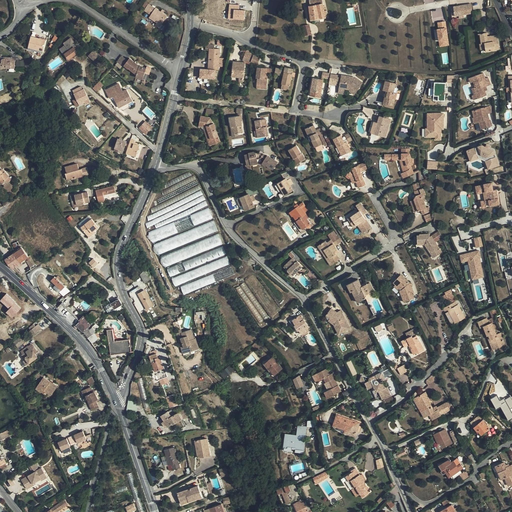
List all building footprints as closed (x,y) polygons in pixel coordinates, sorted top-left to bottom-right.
[(311,20),(326,17),(324,10),(323,3),(310,5),(309,6),(311,20)] [(459,7),(459,5),(451,6),(453,16),(454,16),(463,15),(466,14),(473,13),(471,3),(462,5),(463,6),(459,7)] [(167,16),(164,14),(161,12),(148,4),(144,10),(151,14),(149,17),(157,22),(158,21),(162,24),(167,16)] [(239,9),(239,5),(229,4),(227,20),(244,21),(245,10),(239,9)] [(450,45),(446,22),(438,23),(439,31),(438,31),(441,47),(450,45)] [(305,36),(311,34),(308,24),(303,26),(305,36)] [(488,37),(488,36),(487,33),(480,34),(482,43),(485,43),(486,51),(499,49),(497,35),(490,36),(491,37),(488,37)] [(46,40),(38,38),(31,36),(28,49),(43,52),(46,40)] [(65,53),(70,60),(79,53),(77,50),(80,48),(77,43),(76,44),(72,37),(64,43),(65,45),(60,49),(64,54),(65,53)] [(209,48),(209,50),(208,69),(218,70),(219,49),(214,48),(209,48)] [(251,50),(247,48),(242,60),(245,60),(250,62),(251,62),(252,56),(251,55),(251,50)] [(252,56),(251,62),(258,64),(260,58),(253,55),(252,56)] [(118,61),(123,65),(123,66),(124,65),(128,60),(122,56),(118,61)] [(2,58),(0,57),(0,67),(5,67),(14,67),(15,57),(11,57),(4,57),(2,58)] [(150,74),(150,73),(151,67),(147,66),(147,68),(139,66),(130,58),(128,60),(124,65),(128,68),(129,67),(136,73),(137,74),(137,77),(143,79),(145,72),(150,74)] [(241,62),(240,62),(240,64),(236,64),(236,62),(233,62),(231,76),(239,77),(243,77),(245,63),(244,63),(241,62)] [(265,79),(266,68),(257,67),(256,77),(257,78),(257,84),(267,86),(267,79),(265,79)] [(284,72),(283,76),(282,84),(284,84),(283,89),(289,90),(289,85),(290,85),(292,74),(293,69),(285,67),(284,72)] [(275,74),(275,69),(266,68),(265,79),(267,79),(268,74),(275,74)] [(330,79),(329,83),(336,85),(337,83),(338,77),(338,75),(331,73),(330,79)] [(481,73),(467,77),(468,82),(471,81),(473,87),(470,88),(472,96),(474,95),(475,99),(484,96),(483,92),(482,89),(485,88),(484,86),(488,85),(487,78),(483,79),(481,73)] [(339,89),(344,90),(345,88),(350,89),(349,91),(354,95),(363,83),(354,77),(341,75),(341,77),(340,83),(339,89)] [(320,86),(322,86),(323,79),(321,79),(313,77),(310,96),(320,98),(321,92),(319,92),(320,86)] [(383,90),(386,91),(387,92),(386,97),(385,97),(383,103),(393,105),(394,98),(395,98),(396,94),(392,93),(395,84),(385,81),(383,90)] [(80,104),(85,102),(84,100),(89,98),(84,88),(82,89),(81,86),(73,90),(77,98),(73,100),(76,105),(80,103),(80,104)] [(119,107),(128,102),(132,100),(126,90),(114,96),(119,107)] [(489,105),(470,112),(472,119),(476,118),(477,123),(479,130),(490,127),(489,122),(487,123),(486,118),(484,118),(483,116),(485,115),(492,113),(489,105)] [(442,114),(426,114),(427,129),(431,130),(431,137),(435,137),(435,140),(440,140),(440,130),(440,126),(442,126),(442,114)] [(229,117),(232,134),(238,133),(242,132),(241,121),(240,115),(238,116),(229,117)] [(212,126),(214,125),(213,123),(212,123),(210,118),(201,116),(199,125),(204,126),(208,139),(212,138),(214,143),(220,141),(217,134),(215,135),(212,126)] [(380,117),(378,124),(375,136),(376,136),(375,139),(378,139),(378,136),(381,137),(386,138),(391,120),(380,117)] [(266,126),(266,124),(265,119),(254,121),(256,131),(257,137),(268,135),(266,126)] [(310,131),(311,135),(313,140),(316,148),(323,145),(315,125),(309,127),(310,131)] [(345,151),(346,153),(351,151),(346,142),(345,142),(341,135),(333,138),(341,153),(345,151)] [(115,147),(118,149),(123,151),(126,141),(118,138),(115,147)] [(126,151),(136,155),(140,144),(138,143),(137,145),(134,143),(135,142),(135,140),(131,139),(126,151)] [(289,149),(294,158),(298,155),(301,161),(305,159),(302,153),(301,153),(296,145),(289,149)] [(472,151),(475,159),(483,156),(487,157),(491,169),(500,166),(494,151),(483,147),(472,151)] [(475,159),(472,151),(468,153),(471,162),(479,159),(487,161),(490,170),(491,169),(487,157),(483,156),(475,159)] [(248,154),(245,155),(247,165),(250,164),(251,165),(258,164),(257,159),(261,158),(264,160),(262,163),(266,165),(267,163),(270,165),(269,166),(273,169),(278,161),(267,155),(265,154),(261,154),(254,152),(248,153),(248,154)] [(403,177),(413,172),(410,165),(413,164),(409,153),(401,153),(401,154),(395,154),(395,159),(399,159),(403,172),(401,173),(403,177)] [(296,164),(301,161),(298,155),(294,158),(293,158),(296,164)] [(351,176),(350,177),(353,183),(356,182),(357,181),(359,187),(365,185),(360,171),(367,169),(364,163),(351,168),(348,173),(351,176)] [(72,171),(70,165),(65,167),(67,173),(66,173),(67,178),(72,177),(72,179),(89,174),(87,167),(79,169),(72,171)] [(11,178),(5,171),(3,173),(1,170),(0,168),(0,181),(2,184),(5,180),(7,182),(11,178)] [(295,174),(291,168),(281,173),(284,179),(277,183),(278,184),(281,190),(283,195),(291,191),(288,185),(291,184),(288,179),(289,179),(295,176),(295,174)] [(419,181),(427,179),(424,170),(419,171),(418,172),(419,181)] [(422,188),(420,182),(413,185),(415,191),(414,191),(416,196),(413,200),(410,201),(414,212),(419,211),(418,209),(421,208),(421,210),(423,214),(429,212),(429,207),(426,208),(423,199),(426,197),(425,195),(426,195),(423,188),(422,188)] [(499,204),(497,193),(495,194),(495,190),(493,190),(492,183),(484,184),(484,185),(478,186),(480,193),(483,192),(486,207),(499,204)] [(96,190),(99,202),(105,201),(104,195),(115,192),(114,186),(96,190)] [(486,207),(483,192),(480,193),(478,186),(476,186),(480,208),(486,207)] [(70,195),(72,204),(76,203),(77,205),(83,203),(90,201),(88,191),(70,195)] [(151,242),(184,230),(180,219),(189,216),(193,226),(213,218),(209,207),(208,207),(202,192),(146,214),(149,222),(145,223),(147,228),(155,225),(156,228),(147,232),(151,242)] [(251,197),(251,195),(241,199),(244,206),(246,211),(255,208),(252,202),(253,202),(251,197)] [(303,202),(298,205),(295,207),(290,212),(296,221),(293,223),(300,231),(310,223),(307,219),(309,217),(302,208),(305,205),(303,202)] [(353,220),(350,222),(354,227),(357,225),(363,233),(371,227),(365,219),(363,215),(364,214),(367,212),(360,203),(356,205),(359,211),(351,217),(353,220)] [(78,224),(80,227),(91,219),(89,216),(78,224)] [(81,227),(88,236),(94,231),(99,227),(92,219),(81,227)] [(157,254),(214,233),(214,234),(219,232),(215,221),(153,243),(157,254)] [(331,239),(327,241),(326,241),(323,243),(320,245),(323,250),(326,249),(331,256),(330,258),(334,263),(341,258),(336,252),(335,251),(338,249),(335,244),(341,240),(337,234),(335,230),(328,234),(331,239)] [(442,237),(441,237),(438,231),(431,235),(432,237),(436,242),(442,238),(442,237)] [(431,238),(429,236),(429,234),(419,234),(419,235),(417,235),(417,244),(425,244),(431,252),(435,250),(436,251),(440,249),(436,242),(432,237),(431,238)] [(163,266),(224,245),(220,235),(160,256),(163,266)] [(481,236),(474,237),(476,247),(483,245),(481,236)] [(185,270),(227,256),(224,247),(182,261),(185,270)] [(303,256),(295,248),(292,250),(295,255),(293,257),(285,264),(288,268),(287,269),(292,275),(296,271),(299,268),(302,271),(303,272),(306,269),(301,263),(300,264),(297,261),(298,260),(303,256)] [(332,264),(334,263),(330,258),(331,256),(326,249),(323,250),(332,264)] [(480,256),(479,250),(460,254),(461,261),(463,260),(468,259),(472,278),(483,276),(479,257),(480,256)] [(21,254),(17,257),(21,262),(27,257),(29,256),(25,251),(21,254)] [(13,261),(17,257),(14,253),(9,257),(6,259),(10,265),(11,266),(14,263),(13,261)] [(17,257),(13,261),(14,263),(16,265),(21,262),(17,257)] [(228,257),(171,277),(174,286),(216,271),(231,265),(228,257)] [(93,258),(88,263),(93,268),(98,263),(93,258)] [(180,273),(178,265),(167,269),(169,276),(180,273)] [(180,286),(183,294),(235,275),(232,266),(213,273),(214,274),(180,286)] [(146,269),(140,275),(144,282),(151,279),(146,269)] [(401,289),(403,294),(401,295),(404,302),(414,298),(412,293),(414,292),(410,282),(401,274),(393,282),(395,284),(396,284),(401,289)] [(56,284),(62,289),(65,286),(58,279),(60,277),(58,276),(56,277),(55,276),(52,280),(56,284)] [(356,294),(360,301),(366,298),(365,295),(369,293),(373,291),(372,288),(376,286),(373,281),(365,285),(362,286),(361,285),(358,279),(356,280),(347,284),(351,292),(352,291),(354,295),(356,294)] [(148,298),(149,297),(147,293),(145,294),(143,291),(139,293),(136,288),(130,292),(132,296),(138,294),(146,309),(152,306),(148,298)] [(445,292),(446,294),(449,300),(454,297),(450,289),(445,292)] [(0,301),(9,309),(5,313),(12,318),(22,308),(6,294),(0,300),(0,301)] [(122,304),(119,299),(111,303),(114,308),(122,304)] [(447,310),(454,323),(465,318),(456,301),(444,307),(446,311),(447,310)] [(64,312),(77,325),(81,321),(68,308),(64,312)] [(349,329),(340,312),(337,314),(335,312),(335,311),(331,308),(326,315),(330,318),(333,321),(332,323),(334,325),(338,334),(349,329)] [(81,321),(77,325),(83,331),(87,327),(92,322),(83,315),(81,318),(82,319),(81,321)] [(300,315),(297,317),(292,320),(295,325),(294,325),(298,331),(299,330),(302,334),(310,329),(300,315)] [(296,331),(298,331),(294,325),(295,325),(292,320),(297,317),(296,316),(289,321),(296,331)] [(483,327),(486,332),(487,336),(489,335),(492,344),(497,343),(499,347),(501,352),(505,350),(505,348),(505,345),(500,333),(496,335),(492,323),(489,324),(488,320),(487,318),(480,321),(478,322),(480,328),(483,327)] [(390,332),(395,329),(392,321),(386,324),(390,332)] [(35,326),(34,324),(29,328),(33,335),(41,329),(38,324),(35,326)] [(114,341),(113,329),(107,329),(111,354),(131,351),(130,338),(114,341)] [(191,329),(180,333),(182,337),(180,338),(182,342),(185,353),(199,348),(196,338),(194,338),(191,329)] [(405,333),(408,337),(412,335),(412,337),(416,335),(413,329),(405,333)] [(92,334),(89,337),(93,342),(98,338),(94,333),(92,334)] [(412,335),(408,337),(401,341),(405,347),(409,344),(412,348),(411,349),(414,354),(417,352),(418,353),(424,350),(416,335),(412,337),(412,335)] [(493,350),(499,347),(497,343),(492,344),(489,335),(487,336),(493,350)] [(17,347),(23,342),(19,337),(13,342),(17,347)] [(184,356),(200,350),(199,348),(185,353),(182,342),(179,343),(184,356)] [(256,351),(261,346),(256,342),(252,346),(256,351)] [(25,360),(23,361),(26,365),(37,357),(35,353),(37,351),(32,344),(29,346),(28,346),(21,351),(23,354),(22,355),(25,360)] [(158,356),(156,352),(150,355),(149,355),(156,375),(165,371),(160,356),(158,356)] [(278,370),(281,368),(273,357),(264,363),(274,375),(278,372),(278,370)] [(400,375),(408,371),(404,364),(397,368),(400,375)] [(220,373),(224,379),(234,370),(229,365),(220,373)] [(392,373),(389,367),(374,377),(376,380),(375,381),(384,400),(392,394),(388,386),(386,387),(381,380),(392,373)] [(326,369),(316,374),(319,381),(323,379),(325,384),(328,382),(331,389),(326,391),(328,397),(340,391),(332,374),(329,375),(326,369)] [(428,384),(429,384),(437,380),(433,373),(427,380),(426,381),(427,382),(428,384)] [(44,376),(42,375),(35,379),(39,383),(44,376)] [(37,386),(47,392),(51,395),(57,386),(44,376),(39,383),(37,386)] [(167,376),(159,380),(161,385),(169,382),(167,376)] [(304,387),(300,376),(293,381),(297,390),(304,387)] [(384,400),(375,381),(372,383),(370,379),(369,380),(361,379),(361,386),(366,387),(369,392),(372,390),(378,400),(381,399),(383,400),(384,400)] [(45,395),(47,392),(37,386),(35,388),(45,395)] [(90,387),(81,391),(84,397),(85,396),(89,403),(88,404),(92,411),(99,407),(95,401),(98,399),(94,392),(93,392),(90,387)] [(426,391),(416,397),(419,403),(420,402),(427,415),(429,414),(431,413),(434,419),(450,410),(446,402),(437,407),(436,405),(433,407),(430,402),(431,402),(426,391)] [(173,395),(166,398),(170,408),(177,405),(173,395)] [(501,407),(507,420),(511,418),(511,399),(511,396),(500,401),(497,395),(490,398),(495,410),(501,407)] [(246,406),(251,401),(247,397),(242,402),(246,406)] [(424,417),(427,415),(420,402),(419,403),(416,397),(413,398),(424,417)] [(454,408),(450,400),(446,402),(450,410),(454,408)] [(164,420),(167,425),(168,426),(172,423),(172,424),(182,418),(178,412),(172,416),(168,411),(161,416),(164,420)] [(354,435),(356,430),(358,425),(359,423),(337,414),(336,419),(334,424),(340,427),(345,429),(344,431),(354,435)] [(479,418),(477,417),(470,422),(477,431),(479,431),(481,434),(486,430),(489,428),(492,426),(490,423),(488,425),(481,417),(481,416),(479,418)] [(298,424),(297,431),(307,432),(307,425),(298,424)] [(0,439),(0,440),(11,435),(8,429),(2,432),(0,433),(0,439)] [(83,429),(74,433),(78,441),(87,437),(83,429)] [(452,444),(445,429),(434,434),(438,443),(440,443),(442,448),(452,444)] [(307,432),(297,431),(297,434),(285,432),(282,448),(284,449),(284,447),(288,447),(288,446),(292,446),(296,447),(296,448),(303,449),(303,451),(304,452),(305,441),(303,440),(304,436),(306,436),(307,432)] [(453,443),(457,441),(452,431),(448,433),(453,443)] [(501,433),(497,437),(503,442),(507,438),(501,433)] [(71,444),(67,437),(59,441),(62,448),(71,444)] [(211,455),(208,438),(207,438),(203,438),(195,440),(198,457),(201,456),(211,455)] [(172,463),(173,468),(181,466),(175,446),(164,449),(168,464),(172,463)] [(468,455),(472,464),(476,462),(472,454),(468,455)] [(377,470),(386,466),(383,458),(376,461),(377,470)] [(446,467),(452,475),(463,467),(461,463),(460,463),(458,459),(455,461),(454,460),(452,461),(450,459),(439,465),(442,470),(446,467)] [(511,464),(510,466),(507,467),(506,465),(504,462),(495,466),(494,467),(498,475),(501,481),(502,480),(506,488),(510,487),(509,485),(511,484),(511,483),(511,464)] [(29,466),(32,473),(38,469),(35,463),(29,466)] [(449,477),(452,475),(446,467),(442,470),(444,473),(446,472),(449,477)] [(41,480),(46,477),(41,468),(38,469),(32,473),(21,479),(24,485),(31,481),(32,483),(40,478),(41,480)] [(370,491),(364,481),(360,475),(355,468),(351,471),(351,472),(346,476),(354,488),(356,487),(360,494),(362,497),(368,493),(368,492),(370,491)] [(326,471),(320,474),(322,479),(315,482),(316,484),(328,477),(326,471)] [(469,476),(466,471),(460,475),(463,480),(469,476)] [(322,479),(320,474),(313,478),(315,482),(322,479)] [(289,483),(276,489),(278,494),(282,492),(287,503),(291,501),(287,492),(291,490),(289,483)] [(188,498),(189,500),(202,495),(198,485),(178,492),(181,500),(188,498)] [(356,497),(360,494),(356,487),(354,488),(352,489),(356,497)] [(311,509),(309,510),(305,502),(306,502),(304,498),(293,503),(297,511),(305,511),(306,511),(311,509)] [(133,503),(125,507),(127,511),(131,511),(136,510),(133,503)] [(225,511),(222,503),(204,509),(205,511),(225,511)]
